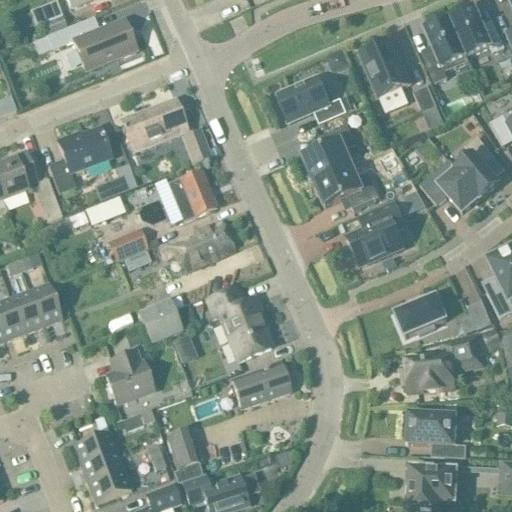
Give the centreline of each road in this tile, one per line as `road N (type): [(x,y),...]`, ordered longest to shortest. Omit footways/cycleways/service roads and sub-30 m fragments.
road 1 (unclassified): [(289,511),(327,428),(327,344),(201,64)]
road 2 (residential): [(0,138),(201,64)]
road 3 (residential): [(201,64),(301,15),(367,0)]
